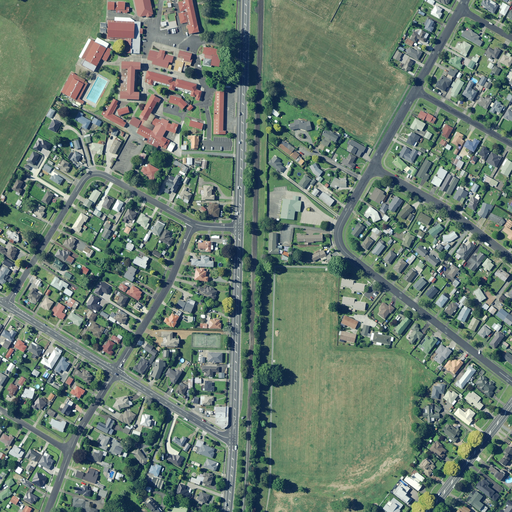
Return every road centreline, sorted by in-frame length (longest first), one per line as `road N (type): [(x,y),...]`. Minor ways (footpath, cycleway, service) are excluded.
road 1 (residential): [(364,179),(338,230),(341,249),(511,381)]
road 2 (primary): [(239,227),(245,0)]
road 3 (primary): [(233,438),(239,227)]
road 4 (residential): [(193,223),(168,285),(115,372)]
road 5 (residential): [(511,257),(371,167)]
road 6 (residential): [(6,305),(80,179)]
road 7 (tertiary): [(428,511),(511,404)]
road 8 (tertiary): [(233,438),(115,372)]
road 9 (residential): [(193,223),(97,171),(80,179)]
road 10 (tertiary): [(115,372),(6,305)]
